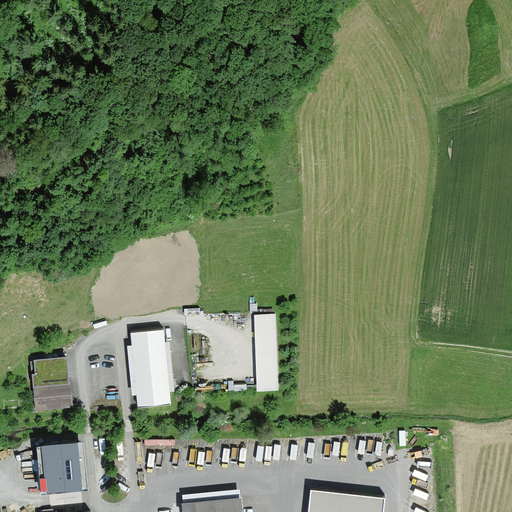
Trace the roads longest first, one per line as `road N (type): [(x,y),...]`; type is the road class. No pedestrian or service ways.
road 1 (track): [(511,354),(416,342),(434,127),(410,60),(369,0)]
road 2 (unknown): [(385,511),(386,468),(286,479)]
